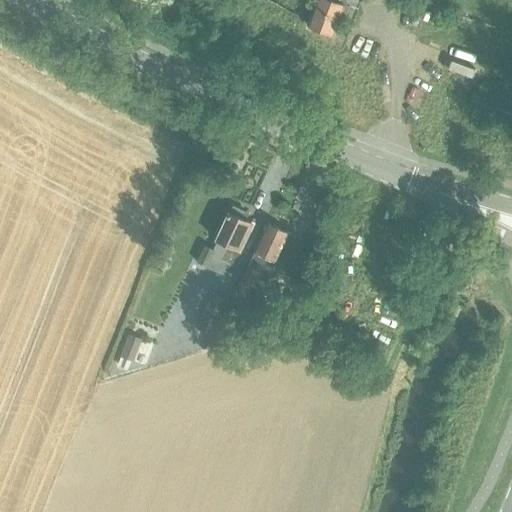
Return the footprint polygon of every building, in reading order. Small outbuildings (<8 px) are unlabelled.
[(344,22),(350,7),(344,4),(345,0),(319,0),(309,27),(332,36),(338,20),(344,22)] [(438,21),(436,5),(425,6),(427,22),(438,21)] [(511,67),(499,110),(511,113),(511,67)] [(247,214),(234,207),(231,213),(229,213),(216,240),(218,241),(214,250),(205,246),(197,262),(198,263),(188,283),(199,288),(208,268),(221,274),(227,262),(233,266),(253,224),(244,220),(247,214)] [(304,241),(271,225),(234,302),(254,311),(263,293),(267,296),(281,265),(291,270),(304,241)] [(199,328),(213,334),(228,300),(214,294),(199,328)] [(129,334),(121,357),(134,361),(142,339),(129,334)]
